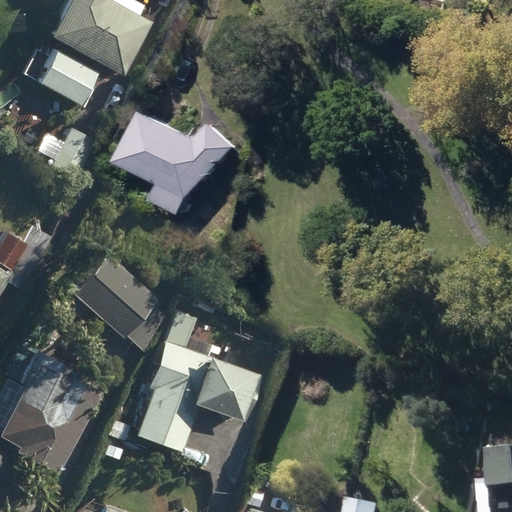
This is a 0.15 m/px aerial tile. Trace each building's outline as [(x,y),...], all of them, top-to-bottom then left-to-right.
[(54,0),(35,37),(111,76),(139,22),(127,16),(133,5),(123,0),(54,0)] [(402,0),(401,8),(440,18),(444,0),(443,0),(402,0)] [(27,83),(72,107),(89,75),(45,51),(42,57),(29,50),(15,75),(29,82),(27,83)] [(0,115),(0,129),(2,132),(12,126),(4,113),(0,115)] [(152,202),(180,215),(187,201),(236,150),(211,126),(197,141),(142,113),(117,164),(161,185),(152,202)] [(42,166),(67,180),(87,142),(62,129),(42,166)] [(0,283),(16,293),(49,238),(25,223),(13,242),(0,234),(0,283)] [(63,295),(133,350),(158,319),(142,306),(149,298),(94,256),(63,295)] [(22,333),(38,343),(47,331),(31,320),(22,333)] [(201,327),(187,321),(182,334),(196,339),(201,327)] [(124,436),(172,453),(188,409),(224,422),(240,375),(209,364),(210,361),(152,341),(135,388),(140,390),(124,436)] [(2,453),(46,477),(91,395),(62,379),(65,374),(27,353),(28,350),(16,344),(0,371),(0,376),(1,377),(0,379),(0,445),(5,448),(2,453)] [(489,409),(505,412),(507,397),(491,394),(489,409)] [(103,437),(118,443),(124,427),(109,421),(103,437)] [(363,462),(373,463),(375,449),(365,447),(363,462)] [(492,511),(491,491),(511,489),(511,451),(511,450),(485,453),(488,483),(478,484),(480,511),(492,511)] [(246,502),(258,504),(261,491),(249,489),(246,502)] [(345,511),(377,511),(378,508),(347,503),(345,511)]
